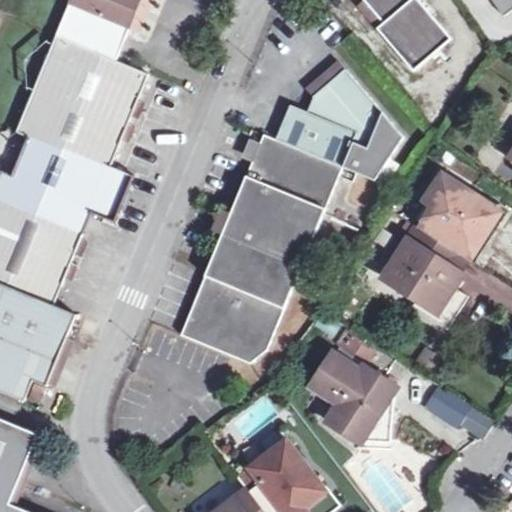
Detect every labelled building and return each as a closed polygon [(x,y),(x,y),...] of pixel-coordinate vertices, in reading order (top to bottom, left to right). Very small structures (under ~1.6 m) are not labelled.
[(68,0),(53,36),(110,59),(121,31),(133,0),(68,0)] [(145,0),(133,0),(121,31),(131,35),(139,16),(145,0)] [(358,0),(353,5),(370,25),(376,19),(359,0),(358,0)] [(359,0),(376,19),(370,25),(407,68),(444,37),(412,0),(359,0)] [(511,0),(491,0),(499,10),(509,4),(510,7),(511,6),(511,0)] [(110,59),(53,36),(0,166),(0,284),(46,303),(57,276),(64,260),(67,253),(74,237),(84,211),(106,220),(126,173),(104,164),(115,138),(121,122),(125,114),(131,98),(142,72),(110,59)] [(333,165),(365,178),(398,136),(333,62),(298,91),(299,108),(282,102),(267,137),(333,165)] [(139,101),(131,98),(125,114),(132,116),(139,101)] [(129,125),(121,122),(115,138),(122,140),(129,125)] [(214,232),(173,333),(242,361),(257,347),(333,165),(267,137),(256,132),(238,174),(214,232)] [(205,228),(214,232),(238,174),(229,171),(217,200),(205,228)] [(424,206),(412,226),(453,254),(462,259),(485,223),(477,218),(484,205),(433,173),(416,201),(424,206)] [(493,211),(484,205),(477,218),(485,223),(493,211)] [(453,254),(412,226),(409,225),(377,274),(409,297),(413,291),(433,304),(445,286),(453,273),(444,267),(453,254)] [(81,240),(74,237),(67,253),(75,256),(81,240)] [(462,259),(453,254),(444,267),(453,273),(462,259)] [(71,264),(64,260),(57,276),(65,279),(71,264)] [(46,303),(0,284),(0,391),(18,399),(27,380),(39,384),(45,368),(60,331),(68,312),(46,303)] [(460,297),(445,286),(433,304),(413,291),(409,297),(407,301),(442,324),(460,297)] [(386,421),(369,419),(389,386),(356,365),(370,343),(343,325),(306,387),(332,403),(320,423),(352,443),(352,447),(384,449),(386,421)] [(416,362),(436,371),(444,355),(424,346),(416,362)] [(31,401),(37,387),(28,383),(23,397),(31,401)] [(438,385),(425,405),(482,441),(495,421),(438,385)] [(389,386),(369,419),(386,421),(389,386)] [(35,434),(8,423),(0,419),(0,511),(27,511),(7,503),(35,434)] [(255,482),(243,491),(259,511),(300,511),(298,509),(320,492),(282,443),(246,469),(255,482)] [(259,511),(243,491),(241,488),(210,511),(259,511)] [(323,511),(331,506),(320,492),(298,509),(300,511),(323,511)]
